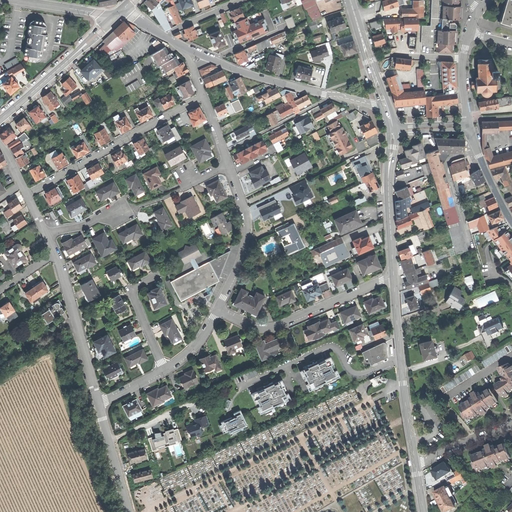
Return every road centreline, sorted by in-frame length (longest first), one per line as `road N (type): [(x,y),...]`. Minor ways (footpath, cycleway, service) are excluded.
road 1 (residential): [(27,194),(203,95)]
road 2 (residential): [(217,309),(267,328),(393,276)]
road 3 (secondary): [(416,464),(393,276)]
road 4 (residential): [(209,58),(386,107)]
road 5 (residential): [(98,403),(55,254)]
road 6 (secondary): [(0,120),(115,16)]
road 7 (residential): [(217,309),(247,228),(228,163)]
road 8 (secondary): [(393,276),(392,133)]
road 9 (unknown): [(476,148),(444,159),(469,242)]
